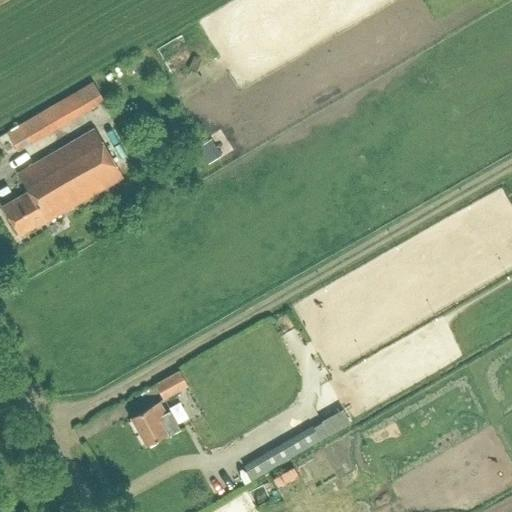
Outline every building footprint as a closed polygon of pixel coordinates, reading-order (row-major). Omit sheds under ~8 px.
[(37,142),(110,105),(102,90),(30,127),(37,142)] [(20,126),(6,134),(16,151),(30,143),(20,126)] [(121,177),(93,128),(16,173),(27,191),(3,205),(19,234),(43,220),(45,222),(120,177),(121,177)] [(121,128),(110,134),(122,157),(133,151),(121,128)] [(207,142),(187,151),(192,163),(212,154),(207,142)] [(162,398),(186,385),(179,371),(154,384),(162,398)] [(158,401),(130,417),(145,445),(164,435),(165,437),(179,429),(178,428),(175,429),(166,414),(165,415),(158,401)] [(312,429),(274,451),(280,462),(318,440),(312,429)]
